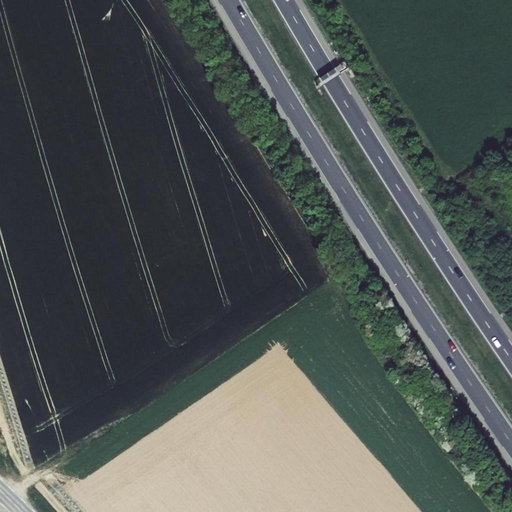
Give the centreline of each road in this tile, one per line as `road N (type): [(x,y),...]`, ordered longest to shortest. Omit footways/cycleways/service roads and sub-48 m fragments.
road 1 (motorway): [(228,0),(375,243),(511,446)]
road 2 (motorway): [(511,363),(282,0)]
